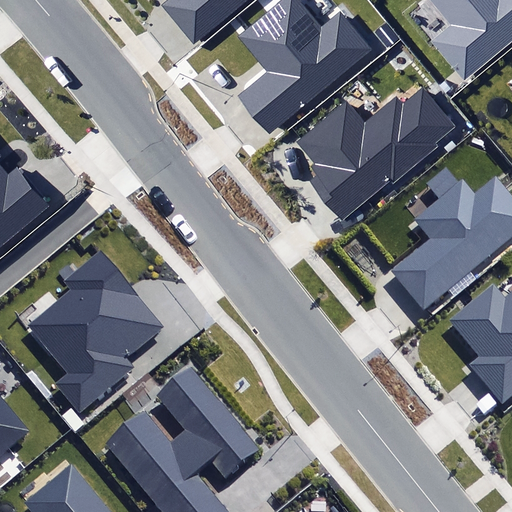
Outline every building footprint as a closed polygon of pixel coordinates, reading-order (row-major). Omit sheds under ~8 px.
[(168,0),(162,5),(194,44),(246,0),(168,0)] [(238,97),(268,133),(371,48),(340,12),(321,27),(298,0),(282,0),(238,37),(268,72),(238,97)] [(432,42),(464,79),(511,38),(511,0),(429,0),(452,25),(432,42)] [(374,32),(388,49),(400,39),(386,22),(374,32)] [(314,182),(344,219),(390,182),(392,186),(440,148),(437,143),(458,127),(425,86),(404,102),(398,95),(363,123),(347,103),(299,141),(317,163),(314,166),(321,176),(314,182)] [(0,245),(49,206),(18,167),(8,175),(0,165),(0,156),(1,155),(0,153),(0,245)] [(392,270),(425,309),(511,235),(511,201),(494,180),(475,197),(461,180),(458,182),(446,167),(427,183),(439,198),(413,220),(429,238),(392,270)] [(55,383),(80,413),(135,368),(126,357),(164,327),(101,251),(66,279),(73,288),(28,324),(68,372),(55,383)] [(467,367),(502,406),(511,397),(511,293),(506,299),(493,285),(451,322),(481,355),(467,367)] [(101,444),(157,511),(231,511),(198,472),(212,460),(226,478),(260,450),(192,369),(159,396),(186,428),(170,441),(144,409),(101,444)] [(0,458),(32,432),(0,393),(0,458)] [(112,511),(73,463),(25,502),(32,511),(112,511)]
